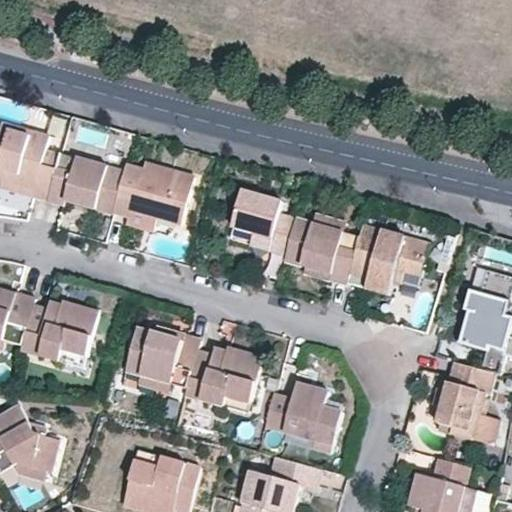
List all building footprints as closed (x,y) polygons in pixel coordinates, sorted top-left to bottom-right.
[(52,136),(5,122),(0,140),(0,178),(1,179),(34,189),(31,196),(48,201),(57,169),(43,165),(48,151),(52,136)] [(43,165),(57,169),(61,155),(48,151),(43,165)] [(78,151),(76,159),(106,168),(109,159),(78,151)] [(66,206),(67,203),(90,210),(112,216),(113,215),(125,173),(106,168),(76,159),(61,155),(57,169),(48,201),(66,206)] [(127,166),(125,173),(113,215),(129,219),(131,213),(152,219),(179,227),(193,178),(143,164),(142,170),(127,166)] [(1,179),(0,183),(0,187),(31,196),(34,189),(1,179)] [(231,228),(252,234),(270,239),(266,251),(286,256),(295,224),(277,219),(281,204),(241,193),(231,228)] [(67,203),(66,206),(89,213),(90,210),(67,203)] [(131,213),(129,219),(128,225),(148,231),(152,219),(131,213)] [(313,219),(311,228),(342,237),(344,227),(313,219)] [(284,263),(308,270),(333,276),(331,282),(347,286),(348,284),(351,275),(360,242),(342,237),(311,228),(295,224),(286,256),(284,263)] [(351,275),(348,284),(367,290),(389,296),(392,283),(395,273),(404,275),(416,279),(425,246),(363,229),(360,242),(351,275)] [(252,234),(248,246),(266,251),(270,239),(252,234)] [(487,266),(479,264),(472,287),(481,289),(487,266)] [(511,319),(511,311),(507,310),(511,290),(511,273),(487,266),(481,289),(472,287),(467,305),(471,307),(468,321),(463,320),(458,339),(490,348),(491,343),(504,346),(507,337),(511,319)] [(308,270),(306,275),(331,282),(333,276),(308,270)] [(404,275),(395,273),(392,283),(401,285),(404,275)] [(0,340),(2,341),(23,347),(34,307),(35,301),(0,291),(0,340)] [(62,315),(64,306),(51,303),(49,311),(62,315)] [(64,306),(62,315),(49,311),(34,307),(23,347),(21,351),(62,362),(64,354),(88,360),(101,314),(65,304),(64,306)] [(471,307),(467,305),(463,320),(468,321),(471,307)] [(201,337),(207,316),(189,311),(184,332),(201,337)] [(215,345),(222,320),(207,316),(201,337),(198,349),(213,352),(215,345)] [(158,325),(156,331),(182,339),(184,332),(158,325)] [(126,369),(141,372),(171,381),(188,386),(198,349),(201,337),(184,332),(182,339),(156,331),(138,326),(126,369)] [(491,343),(490,348),(485,368),(500,372),(511,375),(511,338),(507,337),(504,346),(491,343)] [(225,403),(227,395),(253,402),(264,356),(229,345),(228,348),(226,356),(213,352),(198,349),(188,386),(186,392),(225,403)] [(215,345),(213,352),(226,356),(228,348),(215,345)] [(64,354),(62,362),(86,368),(88,360),(64,354)] [(468,363),(458,360),(450,389),(445,388),(440,405),(445,407),(442,420),(443,421),(456,424),(455,430),(454,431),(477,437),(483,416),(491,391),(495,393),(500,372),(485,368),(468,363)] [(141,372),(139,381),(169,389),(171,381),(141,372)] [(332,453),(344,413),(327,408),(329,402),(330,395),(297,386),(293,401),(285,432),(287,433),(314,440),(312,447),(332,453)] [(227,395),(225,403),(250,411),(253,402),(227,395)] [(265,427),(285,432),(293,401),(274,396),(265,427)] [(344,413),(346,407),(329,402),(327,408),(344,413)] [(0,474),(16,466),(21,464),(47,471),(51,472),(60,442),(44,437),(35,435),(31,426),(21,409),(0,420),(0,474)] [(494,442),(500,421),(483,416),(477,437),(494,442)] [(455,430),(456,424),(443,421),(442,426),(455,430)] [(44,437),(46,430),(31,426),(35,435),(44,437)] [(312,447),(314,440),(287,433),(286,440),(312,447)] [(137,445),(134,454),(158,462),(161,453),(137,445)] [(158,462),(134,454),(119,505),(142,511),(159,511),(161,507),(173,510),(181,511),(188,511),(202,464),(161,453),(158,462)] [(442,456),(436,477),(467,485),(471,465),(442,456)] [(295,511),(303,487),(317,490),(323,470),(278,458),(273,477),(253,471),(244,505),(247,507),(245,511),(295,511)] [(16,466),(20,474),(45,481),(47,471),(21,464),(16,466)] [(419,507),(427,509),(426,511),(468,511),(470,506),(462,504),(467,485),(436,477),(419,472),(411,505),(419,507)] [(462,504),(470,506),(475,487),(467,485),(462,504)]
